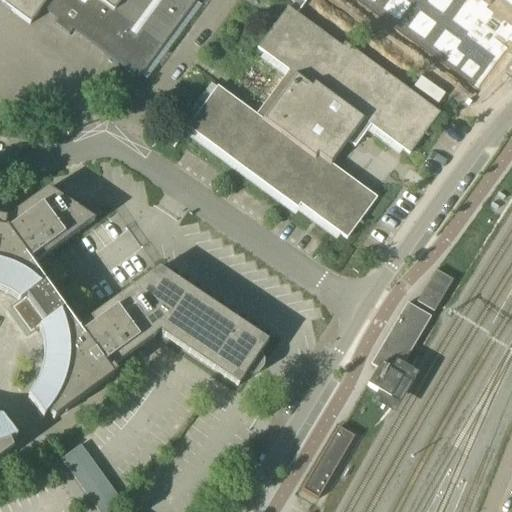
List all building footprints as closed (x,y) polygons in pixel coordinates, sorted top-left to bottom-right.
[(0,0),(0,3),(30,26),(42,9),(89,44),(138,81),(197,0),(0,0)] [(464,0),(378,0),(485,78),(511,40),(511,0),(485,0),(478,10),(464,0)] [(440,114),(346,45),(343,49),(288,8),(258,49),(289,72),(256,116),(217,88),(187,129),(298,210),(300,206),(347,240),(377,199),(330,165),(347,142),(355,148),(371,127),(410,155),(440,114)] [(0,292),(4,294),(12,298),(19,304),(11,310),(30,336),(39,330),(41,339),(42,348),(42,357),(41,366),(39,375),(36,384),(32,393),(28,400),(43,421),(48,415),(54,421),(113,378),(109,372),(159,335),(238,388),(246,376),(250,377),(252,377),(255,377),(257,376),(259,375),(262,371),(263,368),(264,365),(264,363),(263,361),(262,358),(260,355),(268,343),(158,270),(77,329),(70,319),(33,267),(94,222),(47,190),(5,221),(0,220),(0,292)] [(436,272),(417,304),(434,315),(454,282),(436,272)] [(431,319),(414,309),(407,305),(371,366),(377,370),(367,387),(389,400),(401,380),(396,377),(431,319)] [(0,460),(12,451),(9,443),(16,440),(1,420),(0,420),(0,460)] [(338,429),(302,491),(318,501),(354,438),(338,429)] [(97,511),(112,511),(123,505),(81,446),(63,459),(61,461),(97,511)]
